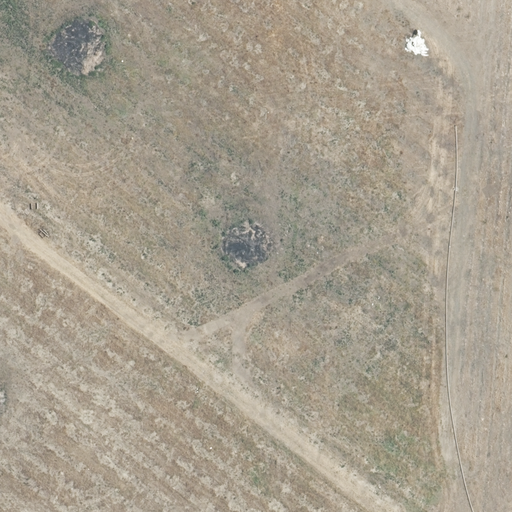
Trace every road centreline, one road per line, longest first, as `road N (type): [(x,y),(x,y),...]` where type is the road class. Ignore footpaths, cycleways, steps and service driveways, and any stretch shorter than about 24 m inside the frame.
road 1 (unknown): [(0,253),(50,269),(169,276),(511,283)]
road 2 (unknown): [(267,278),(266,221),(247,167),(114,0)]
road 3 (unknown): [(377,280),(367,407),(380,467),(422,511)]
road 4 (unknown): [(436,0),(511,98)]
